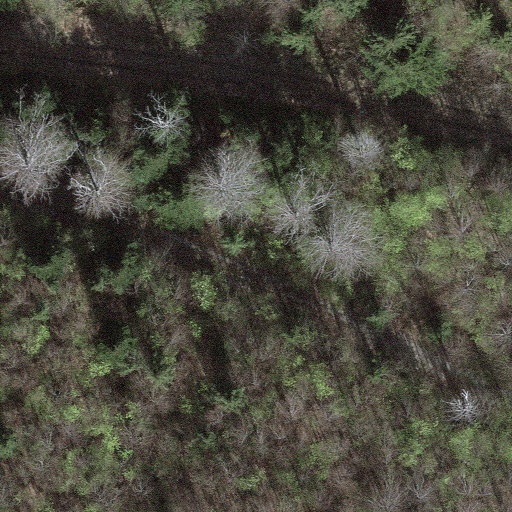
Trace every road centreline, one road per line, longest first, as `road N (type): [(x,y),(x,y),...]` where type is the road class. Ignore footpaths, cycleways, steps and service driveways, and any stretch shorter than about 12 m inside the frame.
road 1 (track): [(511,405),(0,181)]
road 2 (track): [(511,133),(0,50)]
